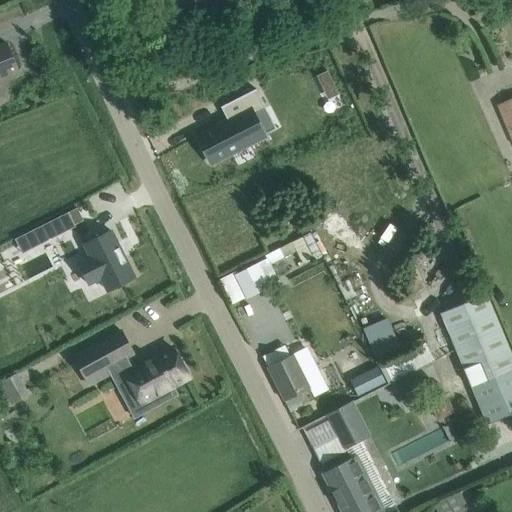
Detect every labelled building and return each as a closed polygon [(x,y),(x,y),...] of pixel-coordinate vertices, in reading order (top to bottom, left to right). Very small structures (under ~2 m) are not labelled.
[(0,76),(16,70),(6,44),(0,45),(0,97),(1,97),(0,94),(0,76)] [(316,77),(321,88),(332,83),(327,72),(316,77)] [(217,124),(196,135),(201,144),(211,163),(231,153),(264,136),(253,114),(254,114),(265,108),(260,97),(256,89),(220,107),(227,120),(217,125),(217,124)] [(511,101),(497,108),(511,140),(511,101)] [(68,212),(32,230),(39,245),(75,227),(74,225),(68,212)] [(90,257),(78,264),(88,284),(101,278),(107,291),(134,278),(111,230),(84,244),(90,257)] [(310,232),(301,237),(314,261),(323,256),(310,232)] [(266,258),(257,263),(265,279),(274,274),(270,266),(284,259),(296,253),(291,242),(278,249),(265,256),(266,258)] [(234,272),(219,280),(232,303),(246,296),(247,297),(268,286),(268,285),(265,279),(257,263),(235,274),(234,272)] [(511,357),(485,293),(440,312),(471,387),(487,424),(511,413),(511,357)] [(386,322),(363,331),(376,361),(398,352),(386,322)] [(127,378),(141,403),(189,377),(173,348),(133,369),(127,357),(133,354),(121,331),(73,357),(89,385),(114,371),(120,382),(127,378)] [(424,343),(377,367),(385,381),(431,358),(424,343)] [(309,388),(292,354),(267,367),(284,401),(309,388)] [(350,380),(358,395),(385,381),(377,367),(350,380)] [(20,384),(6,391),(11,401),(25,393),(20,384)] [(348,404),(327,414),(344,448),(365,437),(348,404)] [(374,493),(356,456),(323,473),(342,511),(379,511),(370,495),(374,493)] [(457,492),(432,504),(436,511),(463,511),(467,510),(457,492)]
